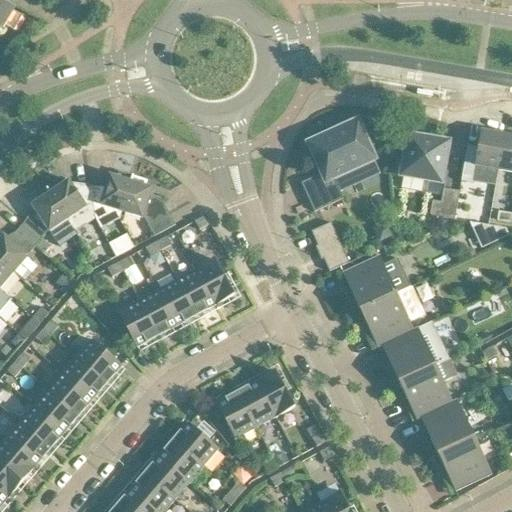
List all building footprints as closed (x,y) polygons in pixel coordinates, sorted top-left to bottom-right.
[(0,0),(0,34),(1,35),(6,26),(14,31),(22,17),(0,4),(2,0),(0,0)] [(323,174),(301,184),(314,213),(343,200),(334,178),(374,159),(357,123),(353,125),(350,120),(336,126),(339,131),(310,145),(323,174)] [(467,147),(461,182),(472,184),(474,184),(477,167),(498,171),(504,136),(481,132),(481,133),(482,133),(479,149),(467,147)] [(511,136),(504,136),(498,171),(511,173),(511,136)] [(409,137),(403,175),(441,182),(447,144),(409,137)] [(91,187),(90,188),(95,218),(101,229),(119,220),(122,212),(133,176),(132,176),(132,177),(118,173),(118,174),(117,178),(110,175),(106,188),(91,187)] [(134,177),(133,176),(122,212),(143,219),(143,217),(149,226),(170,215),(161,199),(150,195),(152,189),(145,187),(146,183),(147,183),(147,182),(133,177),(134,177)] [(48,188),(47,188),(75,231),(95,218),(90,188),(73,188),(69,181),(62,185),(60,182),(61,182),(60,181),(48,189),(48,188)] [(26,222),(25,223),(43,239),(49,232),(59,247),(78,235),(75,231),(47,188),(46,189),(47,190),(35,198),(36,199),(36,198),(38,202),(32,206),(33,208),(35,212),(33,213),(26,222)] [(432,202),(430,216),(444,218),(454,220),(455,214),(459,193),(444,190),(443,190),(442,196),(441,203),(432,202)] [(497,221),(511,224),(511,215),(511,214),(499,212),(497,221)] [(170,215),(149,226),(155,237),(176,226),(170,215)] [(199,231),(210,225),(206,216),(195,222),(199,231)] [(444,218),(442,227),(453,228),(454,220),(444,218)] [(25,223),(17,232),(35,247),(43,239),(25,223)] [(311,232),(312,234),(318,246),(319,246),(320,250),(317,251),(321,260),(324,259),(329,271),(329,272),(349,264),(331,224),(311,232)] [(0,262),(14,274),(25,283),(39,266),(28,257),(28,256),(35,247),(17,232),(9,241),(6,238),(4,236),(0,240),(0,262)] [(156,243),(161,252),(172,246),(167,237),(156,243)] [(125,239),(111,246),(117,257),(131,249),(125,239)] [(150,258),(161,252),(156,243),(145,249),(150,258)] [(379,256),(343,273),(360,311),(411,287),(398,259),(383,265),(379,256)] [(118,264),(123,272),(134,266),(129,258),(118,264)] [(215,260),(196,270),(216,306),(235,296),(215,260)] [(0,289),(14,274),(0,262),(0,289)] [(112,278),(123,272),(118,264),(107,269),(112,278)] [(197,317),(216,306),(196,270),(177,281),(197,317)] [(66,275),(57,286),(65,294),(75,282),(66,275)] [(177,281),(158,291),(177,327),(197,317),(177,281)] [(411,287),(360,311),(378,348),(378,349),(382,347),(382,346),(414,331),(410,323),(426,316),(412,287),(411,287)] [(0,313),(11,300),(0,290),(0,313)] [(158,337),(177,327),(158,291),(139,302),(158,337)] [(496,296),(487,301),(491,309),(500,305),(496,296)] [(158,337),(139,302),(118,313),(119,315),(120,314),(137,346),(136,347),(137,349),(158,337)] [(33,319),(40,325),(49,314),(42,308),(33,319)] [(33,319),(19,335),(26,341),(40,325),(33,319)] [(51,321),(43,330),(51,337),(59,327),(51,321)] [(414,331),(382,346),(382,347),(399,383),(450,360),(432,322),(414,331)] [(51,337),(43,330),(35,339),(43,346),(51,337)] [(15,340),(14,345),(18,349),(25,341),(19,335),(15,340)] [(122,367),(120,366),(92,343),(93,342),(91,340),(76,358),(107,385),(122,367)] [(478,347),(470,352),(477,365),(485,361),(478,347)] [(486,362),(497,356),(493,347),(482,353),(486,362)] [(23,354),(15,363),(23,369),(31,360),(23,354)] [(93,401),(107,385),(76,358),(62,375),(93,401)] [(450,360),(399,383),(417,421),(421,419),(421,418),(453,403),(452,402),(443,383),(457,376),(450,360)] [(23,369),(15,363),(7,372),(15,378),(23,369)] [(276,372),(257,382),(276,418),(295,408),(276,372)] [(93,401),(62,375),(48,391),(79,418),(93,401)] [(257,382),(237,393),(257,429),(276,418),(257,382)] [(497,384),(490,388),(495,397),(502,394),(497,384)] [(64,434),(79,418),(48,391),(33,408),(64,434)] [(236,440),(257,429),(237,393),(216,404),(218,406),(219,406),(236,438),(235,438),(236,440)] [(421,419),(438,455),(474,438),(457,401),(453,403),(421,418),(421,419)] [(64,434),(33,408),(19,424),(50,451),(64,434)] [(188,423),(172,441),(203,468),(219,450),(217,449),(216,450),(189,426),(189,425),(188,423)] [(36,467),(50,451),(19,424),(5,440),(36,467)] [(317,426),(308,431),(312,439),(322,434),(317,426)] [(317,448),(327,442),(323,433),(322,434),(312,439),(317,448)] [(492,476),(474,438),(438,455),(455,492),(492,476)] [(36,467),(5,440),(0,446),(0,464),(22,484),(36,467)] [(172,441),(158,458),(189,484),(203,468),(172,441)] [(324,462),(335,456),(330,447),(319,453),(324,462)] [(284,454),(273,460),(278,468),(289,463),(284,454)] [(158,458),(144,474),(175,501),(189,484),(158,458)] [(278,468),(273,460),(262,466),(267,474),(278,468)] [(0,493),(8,500),(22,484),(0,464),(0,493)] [(291,468),(281,474),(285,482),(296,477),(291,468)] [(144,474),(130,491),(154,511),(165,511),(175,501),(144,474)] [(285,482),(281,474),(270,479),(275,488),(285,482)] [(239,482),(231,492),(238,498),(246,489),(239,482)] [(154,511),(130,491),(116,507),(121,511),(154,511)] [(238,498),(231,492),(223,501),(230,507),(238,498)] [(351,511),(341,493),(322,503),(326,511),(351,511)] [(326,511),(322,503),(305,511),(326,511)]
